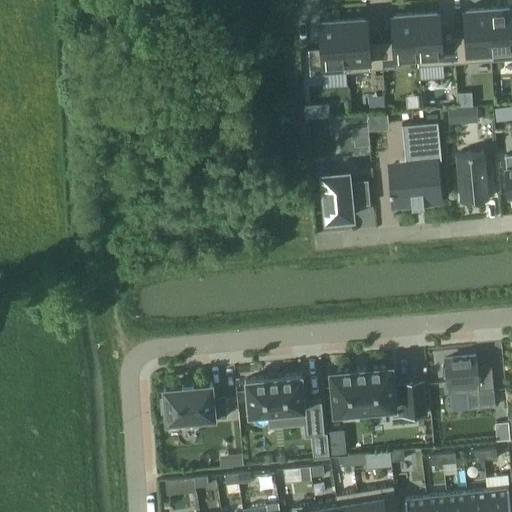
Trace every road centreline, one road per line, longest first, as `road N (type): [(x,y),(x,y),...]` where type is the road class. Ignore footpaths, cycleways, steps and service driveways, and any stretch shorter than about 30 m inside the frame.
road 1 (residential): [(511,314),(138,349),(128,369),(139,511)]
road 2 (residential): [(511,223),(318,243)]
